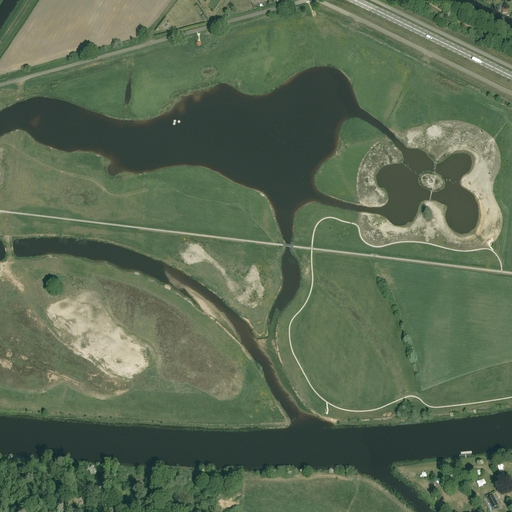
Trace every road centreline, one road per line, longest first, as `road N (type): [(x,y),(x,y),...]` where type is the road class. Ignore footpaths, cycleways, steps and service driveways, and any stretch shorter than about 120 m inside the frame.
road 1 (unclassified): [(0,85),(306,0)]
road 2 (unclassified): [(511,94),(319,0)]
road 3 (tertiary): [(511,76),(354,0)]
road 4 (unclassified): [(511,67),(373,0)]
